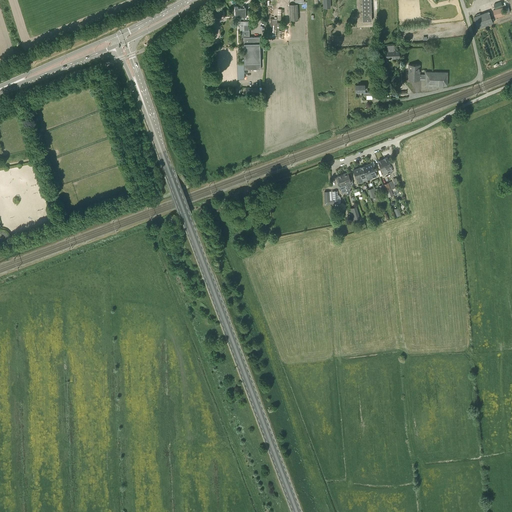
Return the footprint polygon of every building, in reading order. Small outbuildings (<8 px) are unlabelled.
[(371,21),(370,0),(361,0),(362,21),(371,21)] [(243,17),(246,17),(246,13),(245,7),(244,7),(244,6),(241,6),(241,7),(238,7),(238,6),(235,6),(235,10),(236,10),(236,14),(239,14),(239,17),(243,17)] [(297,22),(297,6),(289,6),(289,22),(297,22)] [(493,10),(495,18),(505,15),(503,7),(493,10)] [(493,23),(489,11),(474,17),(478,29),(493,23)] [(277,22),(277,17),(269,18),(269,36),(276,36),(276,27),(281,26),(281,22),(277,22)] [(243,38),(245,69),(261,69),(259,37),(249,37),(243,37),(243,38)] [(408,65),(408,80),(420,80),(420,78),(425,79),(425,74),(420,74),(420,65),(408,65)] [(425,86),(445,86),(447,85),(448,72),(425,72),(425,74),(425,79),(425,86)] [(392,171),(387,158),(387,157),(383,159),(384,159),(383,159),(388,173),(392,171)] [(378,161),(383,175),(388,173),(383,159),(381,160),(381,159),(378,161)] [(377,177),(372,163),(367,165),(372,178),(377,177)] [(362,167),(367,180),(372,178),(367,165),(362,167)] [(367,180),(362,167),(358,168),(363,182),(367,180)] [(363,182),(358,168),(353,170),(358,184),(363,182)] [(349,177),(347,172),(342,174),(348,190),(349,190),(353,183),(350,177),(349,177)] [(348,190),(342,174),(337,176),(338,176),(335,177),(338,184),(339,185),(339,186),(341,193),(345,191),(347,196),(348,195),(350,192),(349,190),(348,190)] [(333,200),(329,200),(329,191),(324,191),(325,204),(338,203),(337,191),(333,191),(333,200)] [(356,207),(350,209),(353,221),(359,219),(356,207)]
